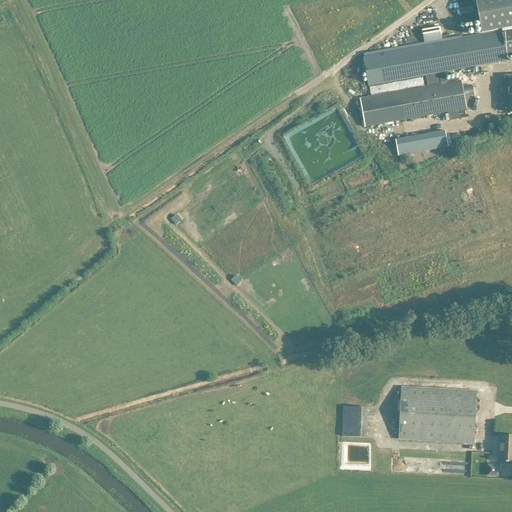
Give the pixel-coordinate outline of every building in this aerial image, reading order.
[(467,109),(464,98),(475,96),(474,87),(463,89),(461,81),(459,81),(459,78),(447,81),(445,72),(462,69),(463,72),(476,69),(475,66),(507,61),(507,57),(511,55),(511,0),(475,0),(481,32),(511,26),(511,30),(363,58),(368,86),(425,75),(427,87),(360,99),(365,127),(448,112),(449,121),(466,118),(465,109),(467,109)] [(509,82),(506,82),(507,103),(505,103),(503,105),(503,110),(505,111),(507,111),(507,112),(511,111),(511,75),(509,76),(509,82)] [(422,78),(370,87),(372,95),(423,86),(422,78)] [(478,100),(484,98),(481,90),(475,92),(478,100)] [(496,117),(463,128),(467,140),(500,129),(496,117)] [(445,132),(395,141),(398,157),(448,148),(445,132)] [(477,392),(401,388),(399,440),(475,444),(477,392)] [(344,407),(343,437),(367,438),(368,409),(344,407)] [(511,436),(501,436),(499,462),(506,462),(506,463),(508,464),(508,462),(511,462),(511,436)] [(499,454),(479,454),(479,476),(499,476),(499,454)]
